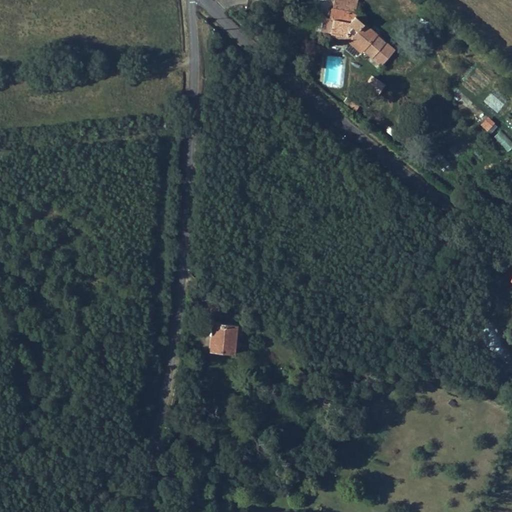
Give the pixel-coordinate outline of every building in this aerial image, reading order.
[(335,0),(334,0),(334,8),(332,8),(330,18),(325,17),(323,31),(331,32),(353,35),(351,39),(346,44),(345,49),(356,58),(364,49),(382,65),(395,49),(356,15),(358,13),(356,12),(357,4),(335,0)] [(379,91),(384,83),(371,76),(366,84),(379,91)] [(473,310),(486,304),(484,301),(471,307),(473,310)] [(488,310),(486,304),(473,310),(476,316),(488,310)] [(233,352),(236,326),(214,324),(211,350),(233,352)] [(324,394),(298,368),(293,373),(304,384),(303,386),(318,401),(322,397),(324,394)] [(291,375),(303,386),(304,384),(293,373),(291,375)] [(322,397),(318,401),(323,406),(327,402),(322,397)] [(331,406),(327,402),(323,406),(328,410),(331,406)]
